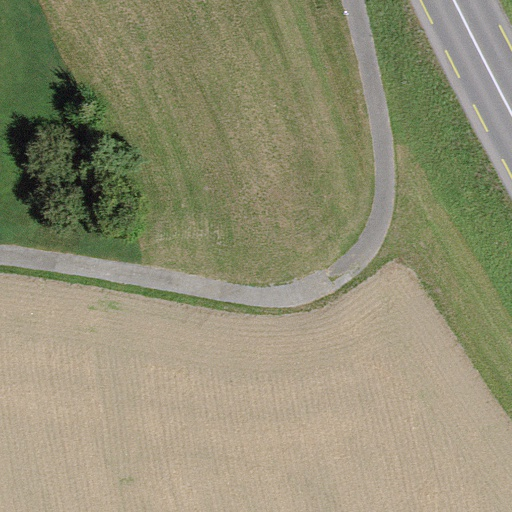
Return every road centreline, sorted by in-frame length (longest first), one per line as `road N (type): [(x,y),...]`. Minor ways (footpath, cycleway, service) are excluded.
road 1 (track): [(0,255),(246,297),(300,298),(340,282),(380,240),(392,187),(357,0)]
road 2 (primary): [(511,112),(455,0)]
